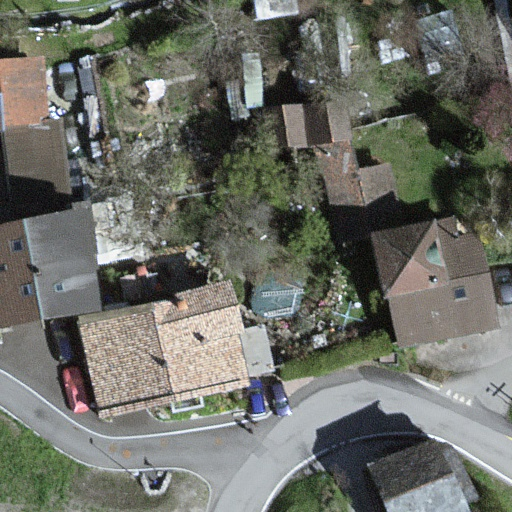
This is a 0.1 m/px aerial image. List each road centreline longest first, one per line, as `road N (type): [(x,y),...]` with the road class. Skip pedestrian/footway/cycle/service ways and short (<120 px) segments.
road 1 (unclassified): [(263,470),(195,452),(89,447),(0,388)]
road 2 (unclassified): [(442,414),(400,400),(325,408),(263,470)]
